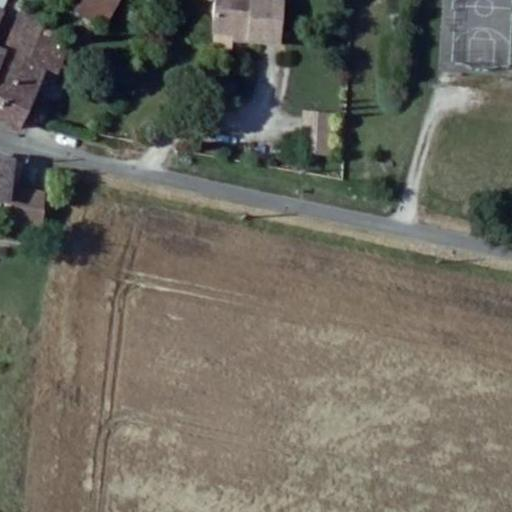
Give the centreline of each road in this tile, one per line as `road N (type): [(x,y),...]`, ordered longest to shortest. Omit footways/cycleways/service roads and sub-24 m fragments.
road 1 (unclassified): [(0,135),(511,251)]
road 2 (unknown): [(149,171),(182,132),(233,130),(259,119),(269,103),(270,63)]
